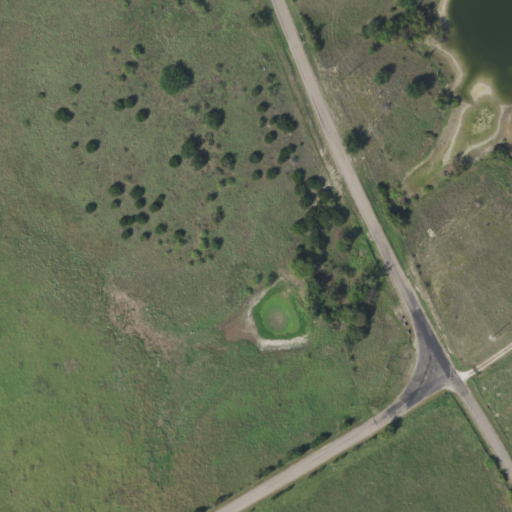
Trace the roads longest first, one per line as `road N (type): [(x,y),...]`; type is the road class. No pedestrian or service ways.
road 1 (residential): [(511,476),(332,144),(275,0)]
road 2 (residential): [(229,511),(454,378)]
